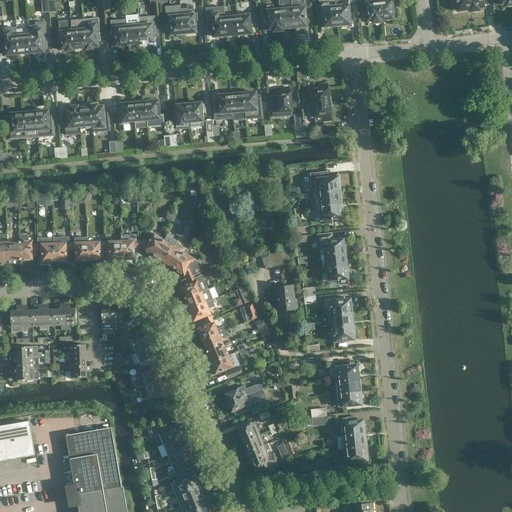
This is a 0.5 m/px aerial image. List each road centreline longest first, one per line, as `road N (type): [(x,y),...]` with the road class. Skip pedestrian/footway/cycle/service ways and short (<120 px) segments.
road 1 (residential): [(0,79),(352,54)]
road 2 (residential): [(93,287),(148,285),(241,511)]
road 3 (residential): [(381,350),(352,54)]
road 4 (residential): [(381,350),(280,350),(250,280)]
road 5 (residential): [(399,511),(381,350)]
